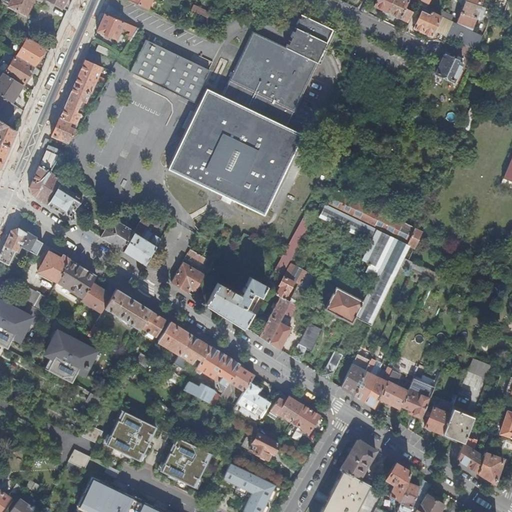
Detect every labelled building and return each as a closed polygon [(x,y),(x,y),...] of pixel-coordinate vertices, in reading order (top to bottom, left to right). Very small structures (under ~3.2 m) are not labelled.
[(2,0),(3,3),(9,6),(9,7),(26,15),(33,0),(2,0)] [(47,0),(63,8),(67,0),(47,0)] [(151,0),(128,0),(147,9),(151,0)] [(392,0),(376,0),(374,6),(387,12),(392,0)] [(409,1),(408,0),(407,0),(392,0),(387,12),(408,22),(413,12),(406,8),(409,1)] [(418,5),(426,9),(429,0),(408,0),(409,1),(418,5)] [(476,19),(481,6),(480,6),(464,0),(460,13),(476,19)] [(431,36),(441,16),(426,9),(418,5),(408,26),(431,36)] [(191,10),(208,18),(210,14),(193,6),(191,10)] [(46,13),(41,26),(57,32),(62,20),(46,13)] [(137,28),(104,14),(97,31),(117,40),(122,28),(134,34),(137,28)] [(286,46),(253,30),(222,95),(207,87),(168,169),(264,215),(303,133),(288,126),(318,62),(317,61),(332,29),(302,14),(286,46)] [(445,40),(446,36),(453,22),(443,17),(434,34),(445,40)] [(446,36),(476,50),(483,36),(479,34),(453,22),(446,36)] [(16,56),(34,66),(44,48),(27,37),(16,56)] [(209,70),(146,40),(131,72),(194,102),(209,70)] [(110,50),(98,45),(96,50),(107,55),(110,50)] [(463,62),(445,54),(436,74),(453,82),(463,62)] [(30,74),(38,79),(41,71),(34,66),(16,56),(15,56),(5,74),(23,85),(24,85),(30,74)] [(102,67),(84,60),(79,72),(96,80),(104,83),(106,80),(98,76),(102,67)] [(396,79),(365,65),(363,69),(393,85),(396,79)] [(404,90),(393,85),(363,69),(359,67),(350,84),(395,107),(404,90)] [(96,80),(79,72),(73,85),(97,95),(99,91),(93,88),(96,80)] [(0,120),(4,123),(16,105),(12,103),(23,85),(5,74),(4,73),(0,78),(0,120)] [(97,95),(73,85),(66,101),(78,106),(80,101),(85,103),(88,98),(94,100),(97,95)] [(345,93),(341,91),(339,93),(334,102),(339,105),(345,93)] [(351,97),(345,93),(339,105),(344,108),(351,97)] [(78,106),(66,101),(60,117),(78,125),(83,117),(79,116),(80,114),(75,112),(78,106)] [(471,125),(478,109),(472,106),(465,122),(471,125)] [(452,166),(465,137),(411,112),(407,122),(451,142),(442,161),(452,166)] [(78,125),(60,117),(51,136),(67,143),(78,125)] [(0,166),(16,130),(4,123),(0,120),(0,166)] [(62,152),(47,145),(45,150),(60,156),(62,152)] [(60,156),(45,150),(29,187),(31,195),(35,197),(50,172),(51,170),(60,156)] [(50,172),(35,197),(67,217),(74,205),(77,207),(82,199),(59,184),(62,180),(50,172)] [(354,317),(371,325),(400,265),(404,257),(412,239),(417,241),(422,231),(374,208),(357,199),(343,193),(333,188),(319,216),(331,222),(344,229),(365,239),(370,241),(362,259),(369,263),(366,271),(375,275),(363,301),(336,287),(324,308),(351,323),(354,317)] [(307,210),(284,252),(274,271),(284,276),(284,277),(291,263),(294,257),(317,215),(307,210)] [(317,215),(294,257),(308,264),(331,222),(319,216),(317,215)] [(112,218),(100,238),(123,252),(134,233),(134,232),(112,218)] [(36,255),(42,242),(18,227),(10,229),(0,253),(0,260),(9,264),(14,251),(18,252),(21,243),(28,247),(27,249),(36,255)] [(361,247),(365,239),(344,229),(340,237),(361,247)] [(134,233),(123,252),(145,265),(161,239),(155,235),(150,243),(134,233)] [(190,249),(187,254),(204,264),(207,259),(190,249)] [(62,272),(69,259),(62,255),(61,258),(48,252),(37,271),(57,282),(62,272)] [(400,265),(411,270),(413,268),(415,263),(408,260),(404,257),(400,265)] [(92,283),(96,276),(69,259),(62,272),(57,282),(83,298),(92,283)] [(182,262),(171,282),(187,292),(190,287),(195,290),(203,275),(182,262)] [(291,263),(284,277),(294,281),(298,284),(305,270),(291,263)] [(415,263),(413,268),(422,273),(425,267),(415,263)] [(422,273),(421,275),(433,280),(436,273),(425,267),(422,273)] [(291,297),(295,299),(313,309),(317,301),(303,294),(314,275),(305,270),(298,284),(291,297)] [(454,280),(442,275),(440,280),(452,285),(454,280)] [(218,282),(206,304),(244,327),(245,323),(252,312),(244,308),(253,292),(260,296),(266,285),(250,276),(240,294),(218,282)] [(279,296),(259,336),(268,342),(289,301),(285,298),(294,281),(284,277),(284,276),(279,285),(280,286),(275,294),(279,296)] [(369,283),(358,278),(354,287),(365,292),(369,283)] [(101,313),(104,308),(112,295),(92,283),(83,298),(81,301),(101,313)] [(41,310),(47,299),(21,285),(15,297),(41,310)] [(139,330),(140,328),(151,310),(116,289),(112,295),(104,308),(139,330)] [(35,315),(0,295),(0,344),(7,348),(13,337),(23,342),(35,315)] [(252,307),(259,309),(262,297),(255,296),(252,307)] [(289,301),(268,342),(279,349),(291,327),(283,323),(295,299),(291,297),(289,301)] [(154,336),(165,319),(151,310),(140,328),(154,336)] [(178,354),(191,335),(170,322),(157,341),(158,342),(178,354)] [(309,323),(291,357),(299,361),(304,353),(303,353),(306,348),(311,351),(322,330),(309,323)] [(99,349),(54,325),(39,353),(50,359),(46,367),(69,380),(74,371),(84,376),(99,349)] [(88,335),(95,339),(101,330),(93,326),(88,335)] [(201,361),(210,347),(191,335),(178,354),(186,359),(185,360),(189,362),(192,364),(196,358),(201,361)] [(222,393),(239,365),(210,347),(201,361),(195,371),(198,373),(199,370),(219,381),(218,383),(220,390),(221,390),(220,392),(222,393)] [(325,368),(321,375),(329,380),(343,355),(342,354),(344,351),(338,347),(336,351),(334,351),(326,368),(325,368)] [(148,362),(150,358),(139,352),(133,364),(144,370),(148,362)] [(183,369),(189,362),(185,360),(186,359),(178,354),(173,363),(183,369)] [(356,355),(341,387),(354,395),(371,358),(367,356),(364,363),(358,359),(359,357),(356,355)] [(371,358),(354,395),(363,401),(378,370),(372,367),(375,360),(371,358)] [(473,358),(467,371),(488,379),(491,370),(492,366),(473,358)] [(144,370),(148,372),(152,364),(148,362),(144,370)] [(250,382),(254,375),(239,365),(222,393),(226,396),(233,385),(244,392),(250,382)] [(378,370),(363,401),(374,408),(378,398),(391,370),(392,368),(388,366),(384,373),(378,370)] [(391,370),(378,398),(390,404),(391,404),(400,409),(401,406),(407,392),(395,385),(400,375),(391,370)] [(188,382),(183,390),(212,405),(216,396),(213,394),(214,391),(200,384),(198,387),(188,382)] [(244,392),(236,403),(241,406),(238,410),(248,416),(249,415),(250,415),(250,417),(254,420),(257,419),(258,417),(259,418),(270,401),(257,394),(261,388),(250,382),(244,392)] [(411,414),(421,418),(429,398),(408,389),(407,392),(401,406),(412,411),(411,414)] [(94,408),(100,399),(91,393),(85,402),(94,408)] [(285,402),(288,397),(281,393),(278,398),(285,402)] [(278,414),(291,422),(302,405),(288,396),(288,397),(285,402),(278,398),(271,410),(278,414)] [(154,426),(159,428),(172,408),(158,399),(144,421),(154,426)] [(308,434),(320,416),(302,405),(291,422),(308,434)] [(424,427),(442,434),(450,414),(432,407),(424,427)] [(144,421),(121,408),(105,442),(139,459),(154,426),(144,421)] [(450,414),(442,434),(463,443),(465,438),(473,417),(452,408),(450,414)] [(274,420),(278,414),(271,410),(267,416),(274,420)] [(511,413),(507,411),(500,433),(511,437),(511,413)] [(277,444),(256,433),(248,450),(268,460),(271,453),(272,454),(277,444)] [(510,450),(511,444),(511,441),(490,434),(487,443),(510,450)] [(208,453),(175,436),(159,469),(192,486),(208,453)] [(463,443),(457,460),(467,466),(473,451),(476,442),(476,441),(465,438),(463,443)] [(358,480),(376,451),(359,441),(356,441),(339,470),(342,471),(358,480)] [(473,451),(467,466),(478,473),(483,457),(482,456),(486,447),(482,446),(476,442),(473,451)] [(64,469),(81,477),(90,457),(74,449),(64,469)] [(483,457),(478,473),(494,483),(503,458),(484,452),(482,456),(483,457)] [(231,462),(223,478),(251,492),(242,510),(245,511),(261,511),(276,484),(231,462)] [(409,472),(396,463),(385,481),(386,482),(387,481),(390,482),(391,481),(393,481),(393,483),(395,485),(393,489),(391,488),(388,495),(397,500),(406,479),(409,472)] [(365,483),(358,480),(342,471),(322,508),(330,511),(354,511),(369,486),(365,483)] [(163,511),(91,477),(77,505),(90,511),(163,511)] [(406,479),(397,500),(400,502),(396,511),(408,511),(409,511),(419,488),(406,479)] [(431,485),(422,480),(419,488),(409,511),(410,511),(438,511),(443,505),(425,494),(431,485)] [(11,494),(16,498),(23,487),(18,484),(11,494)] [(0,490),(0,510),(10,497),(0,490)] [(36,511),(37,511),(20,498),(9,511),(36,511)]
